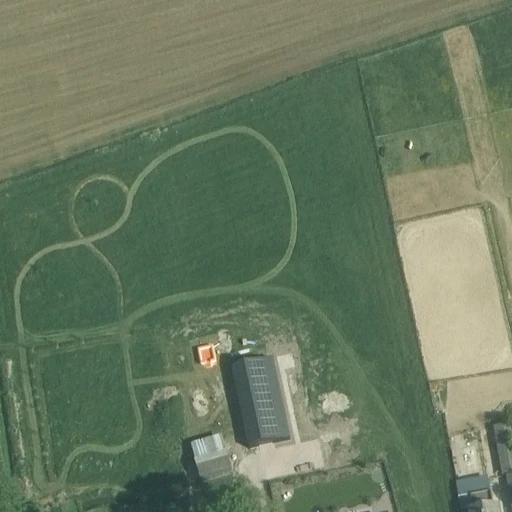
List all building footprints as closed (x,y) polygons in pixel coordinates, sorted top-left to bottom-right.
[(272,361),(233,369),(245,424),(284,415),(272,361)] [(260,425),(189,445),(201,487),(272,468),(260,425)] [(511,436),(511,428),(496,430),(500,456),(504,476),(507,476),(511,474),(511,436)] [(385,470),(368,474),(374,496),(391,491),(385,470)] [(487,478),(466,482),(471,510),(469,510),(469,511),(499,511),(498,506),(492,507),(490,492),(487,478)] [(289,495),(268,499),(270,509),(291,504),(289,495)] [(358,511),(356,497),(336,501),(337,511),(358,511)] [(266,511),(264,503),(248,506),(249,511),(266,511)]
